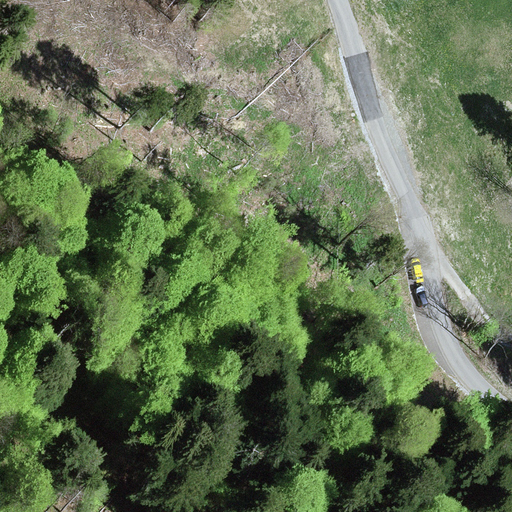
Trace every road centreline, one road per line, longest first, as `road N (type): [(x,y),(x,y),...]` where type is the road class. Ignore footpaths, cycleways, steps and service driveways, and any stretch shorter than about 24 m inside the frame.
road 1 (unclassified): [(336,0),(446,341),(481,390),(511,414)]
road 2 (track): [(420,241),(479,314),(511,336)]
